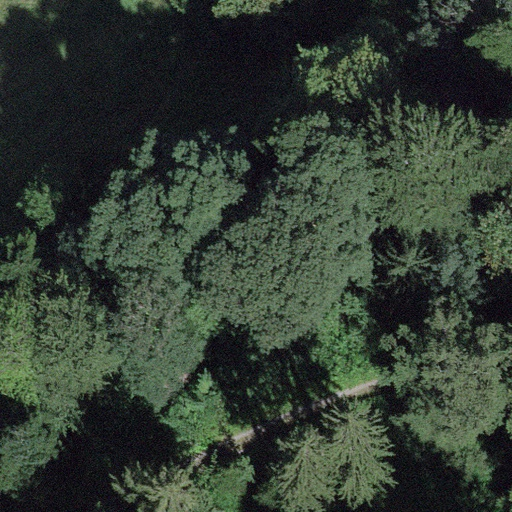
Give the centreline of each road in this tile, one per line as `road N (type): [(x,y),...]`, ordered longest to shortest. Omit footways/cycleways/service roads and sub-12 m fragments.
road 1 (track): [(77,511),(144,429),(385,183),(458,42)]
road 2 (track): [(97,511),(299,414),(511,348)]
